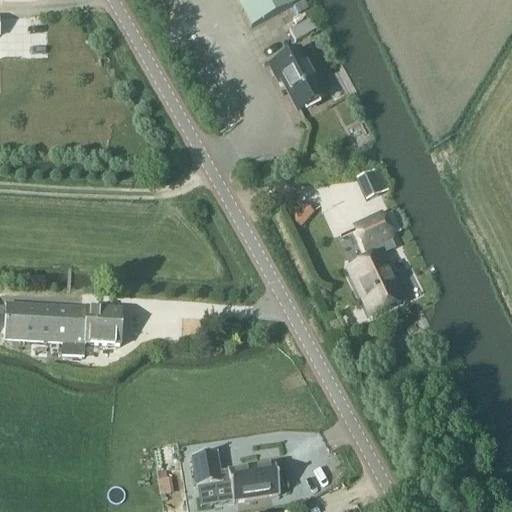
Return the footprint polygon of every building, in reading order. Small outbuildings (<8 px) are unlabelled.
[(280,84),(297,117),(326,102),(316,84),(317,80),(311,70),(308,69),(298,52),(268,68),(277,85),(280,84)] [(372,173),(356,180),(366,202),(381,195),(372,173)] [(378,215),(353,228),(363,249),(365,248),(388,237),(378,215)] [(369,258),(347,269),(370,314),(401,299),(380,257),(395,250),(388,237),(365,248),(369,258)] [(120,313),(5,306),(3,342),(60,345),(60,358),(82,360),(83,347),(118,349),(120,313)] [(216,454),(191,458),(197,490),(229,484),(232,504),(279,496),(274,465),(219,474),(216,454)]
